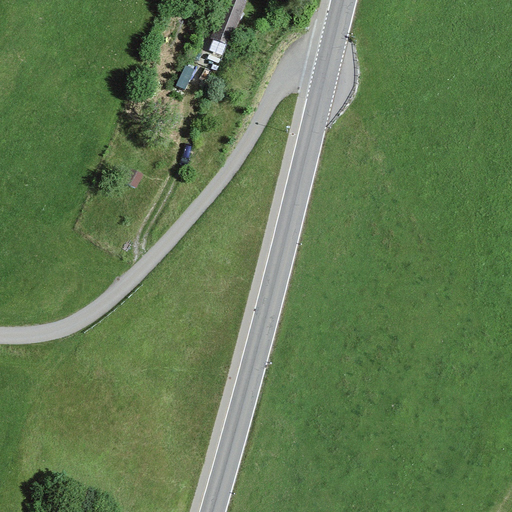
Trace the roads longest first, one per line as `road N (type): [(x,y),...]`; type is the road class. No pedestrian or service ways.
road 1 (tertiary): [(208,511),(327,63)]
road 2 (unclassified): [(327,63),(301,65),(285,77),(226,173),(108,300),(63,328),(0,335)]
road 3 (track): [(144,266),(149,219),(178,165),(202,76)]
